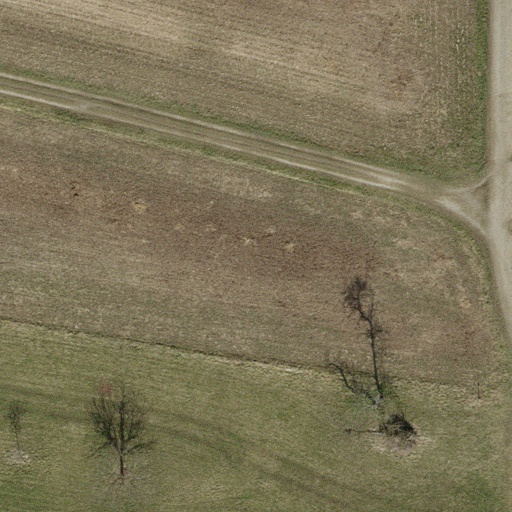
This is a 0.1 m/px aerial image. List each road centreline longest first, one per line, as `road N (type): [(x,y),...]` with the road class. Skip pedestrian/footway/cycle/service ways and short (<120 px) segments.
road 1 (track): [(0,86),(507,210)]
road 2 (track): [(511,243),(505,0)]
